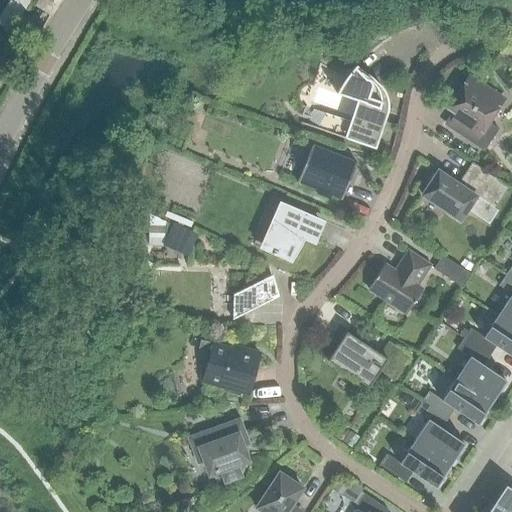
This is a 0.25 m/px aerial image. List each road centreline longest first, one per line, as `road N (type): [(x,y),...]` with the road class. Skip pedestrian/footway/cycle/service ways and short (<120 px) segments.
road 1 (residential): [(511,50),(464,46),(428,71),(375,222),(313,299),(289,346),(299,424),(416,511)]
road 2 (residential): [(0,142),(79,0)]
